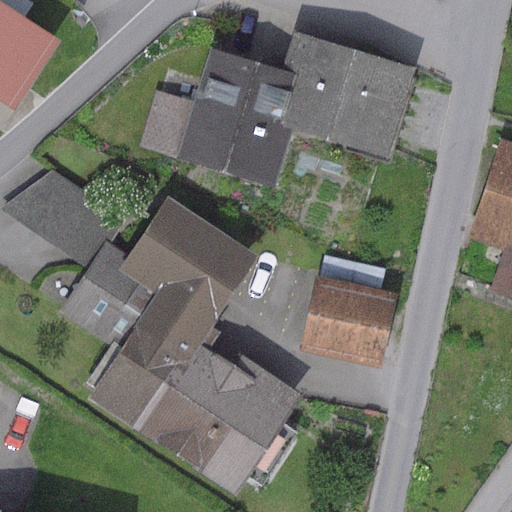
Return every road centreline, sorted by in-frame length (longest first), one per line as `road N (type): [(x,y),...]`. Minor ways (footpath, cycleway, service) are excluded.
road 1 (residential): [(475,43),(382,511)]
road 2 (residential): [(0,157),(175,0)]
road 3 (residential): [(345,0),(475,43)]
